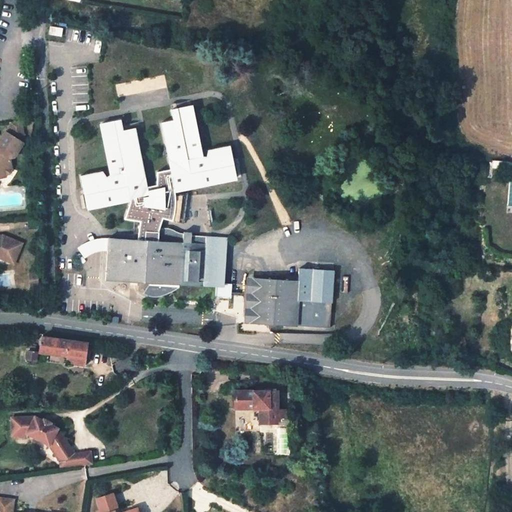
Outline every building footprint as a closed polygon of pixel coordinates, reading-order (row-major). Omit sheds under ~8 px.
[(61,36),(62,29),(50,27),(48,34),(61,36)] [(175,124),(163,126),(166,147),(172,149),(170,157),(168,157),(170,172),(174,192),(235,182),(230,151),(208,154),(207,161),(200,160),(199,156),(191,110),(173,113),(175,124)] [(122,121),(103,125),(111,171),(112,175),(106,178),(102,173),(80,176),(86,207),(130,200),(147,197),(146,189),(144,177),(141,162),(139,162),(135,156),(140,152),(136,130),(123,132),(122,121)] [(9,134),(5,132),(0,139),(0,177),(5,176),(11,168),(9,158),(14,157),(23,143),(19,140),(23,133),(22,124),(11,126),(11,131),(9,134)] [(172,149),(166,147),(164,158),(168,157),(170,157),(172,149)] [(146,161),(140,152),(135,156),(139,162),(141,162),(146,161)] [(511,169),(511,161),(492,160),(492,168),(511,169)] [(170,172),(157,175),(156,188),(146,189),(147,197),(130,200),(123,220),(140,221),(139,229),(138,230),(138,240),(159,241),(159,230),(164,218),(179,222),(179,219),(180,207),(179,201),(179,197),(174,197),(173,192),(174,192),(170,172)] [(157,175),(144,177),(146,189),(156,188),(157,175)] [(159,231),(159,241),(183,243),(183,237),(175,237),(175,232),(159,231)] [(191,232),(183,232),(183,237),(183,243),(191,243),(191,237),(191,232)] [(3,235),(0,235),(0,257),(6,260),(6,257),(15,261),(22,243),(3,235)] [(138,240),(108,238),(106,275),(131,277),(138,277),(151,278),(178,280),(204,282),(206,244),(191,243),(183,243),(159,241),(138,240)] [(206,238),(206,244),(204,282),(216,283),(218,283),(220,246),(226,246),(227,240),(206,238)] [(226,246),(220,246),(218,283),(224,283),(226,246)] [(254,278),(253,285),(245,284),(243,317),(250,317),(250,323),(295,326),(302,326),(330,328),(334,271),(299,268),(298,281),(288,280),(288,283),(284,282),(285,280),(254,278)] [(178,280),(151,278),(151,283),(145,292),(150,294),(157,294),(164,293),(171,290),(178,285),(178,280)] [(218,283),(216,283),(215,298),(231,299),(232,284),(224,283),(218,283)] [(69,363),(84,365),(88,343),(41,337),(38,352),(44,353),(70,356),(69,363)] [(30,350),(29,351),(27,351),(26,360),(35,361),(36,352),(36,351),(36,349),(35,347),(35,346),(34,346),(32,346),(32,347),(30,349),(30,350)] [(35,361),(43,361),(44,353),(38,352),(36,352),(35,361)] [(277,399),(277,391),(235,391),(235,408),(260,408),(260,424),(277,423),(277,410),(277,399)] [(277,430),(290,430),(290,410),(280,410),(277,410),(277,423),(277,430)] [(8,418),(9,436),(23,436),(25,434),(48,445),(59,463),(72,454),(55,429),(47,425),(48,423),(40,420),(40,421),(32,418),(8,418)] [(72,454),(59,463),(60,469),(91,464),(89,452),(72,454)] [(97,498),(100,510),(97,511),(138,511),(137,508),(125,511),(114,511),(118,510),(113,493),(97,498)] [(12,511),(13,500),(0,498),(0,511),(12,511)]
